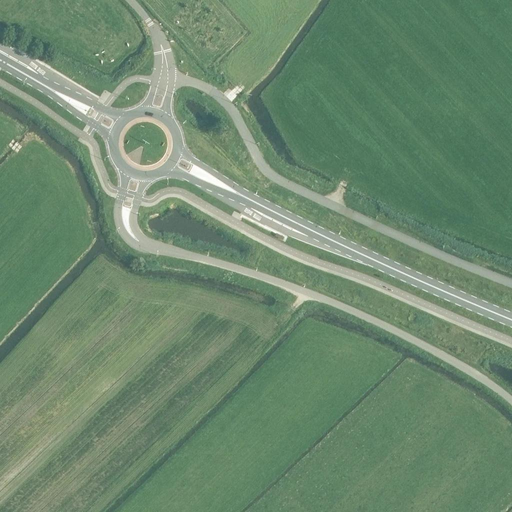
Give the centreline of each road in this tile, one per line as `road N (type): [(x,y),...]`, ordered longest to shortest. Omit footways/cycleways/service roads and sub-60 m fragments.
road 1 (residential): [(511,282),(282,182),(259,162),(222,99),(163,77)]
road 2 (unclassified): [(511,401),(424,345),(334,303),(150,247)]
road 3 (primary): [(511,320),(349,249)]
